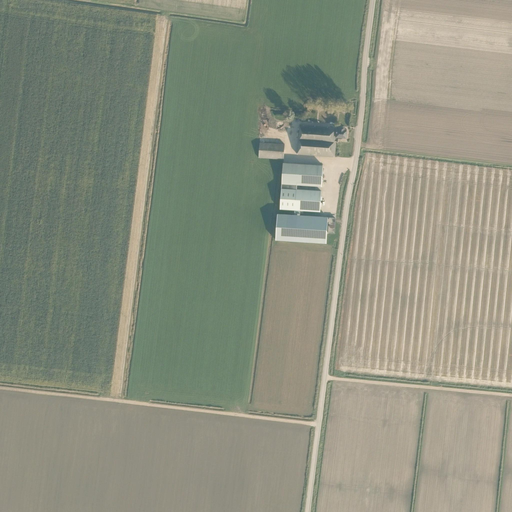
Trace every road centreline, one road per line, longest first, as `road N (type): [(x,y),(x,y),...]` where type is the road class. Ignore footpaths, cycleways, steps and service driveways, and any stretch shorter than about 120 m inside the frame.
road 1 (tertiary): [(307,511),(373,0)]
road 2 (unknown): [(324,375),(511,394)]
